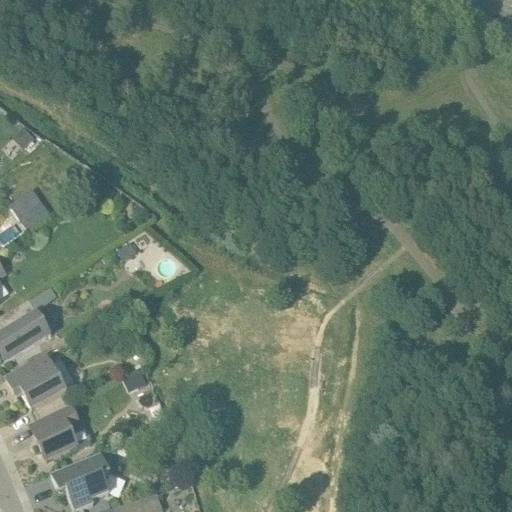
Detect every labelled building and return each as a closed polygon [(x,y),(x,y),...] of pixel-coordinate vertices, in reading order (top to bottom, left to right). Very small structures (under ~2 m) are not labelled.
[(23,131),(13,141),(24,152),(34,143),(23,131)] [(49,217),(40,206),(21,221),(19,222),(27,234),(49,217)] [(129,245),(115,254),(122,264),(135,255),(129,245)] [(0,370),(50,338),(50,337),(49,338),(36,318),(37,317),(28,303),(0,320),(0,330),(1,332),(0,333),(0,370)] [(4,381),(13,397),(16,403),(22,399),(31,414),(65,395),(45,358),(4,381)] [(137,392),(147,387),(141,375),(131,380),(137,392)] [(79,430),(69,409),(28,429),(46,465),(69,454),(71,457),(91,447),(82,428),(79,430)] [(91,505),(108,497),(102,481),(109,478),(100,457),(50,478),(59,499),(65,496),(71,511),(82,511),(93,508),(91,505)] [(184,480),(183,473),(178,470),(172,470),(168,476),(169,482),(174,485),(180,485),(184,480)] [(160,511),(156,498),(114,511),(160,511)]
